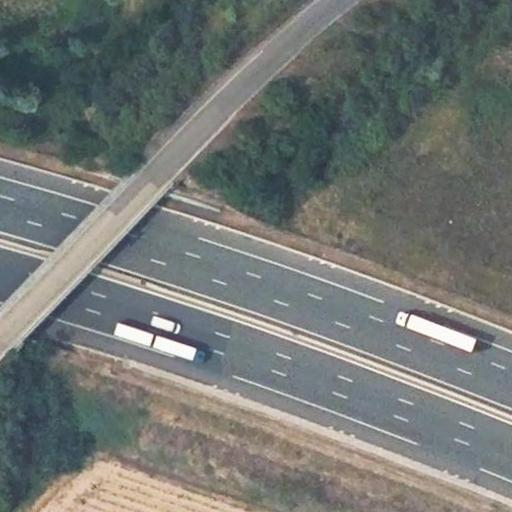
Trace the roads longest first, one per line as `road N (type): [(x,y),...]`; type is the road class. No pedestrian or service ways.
road 1 (motorway): [(0,274),(125,310),(511,454)]
road 2 (motorway): [(511,382),(156,250),(0,205)]
road 3 (unclassified): [(0,334),(208,116)]
road 4 (track): [(208,116),(336,0)]
